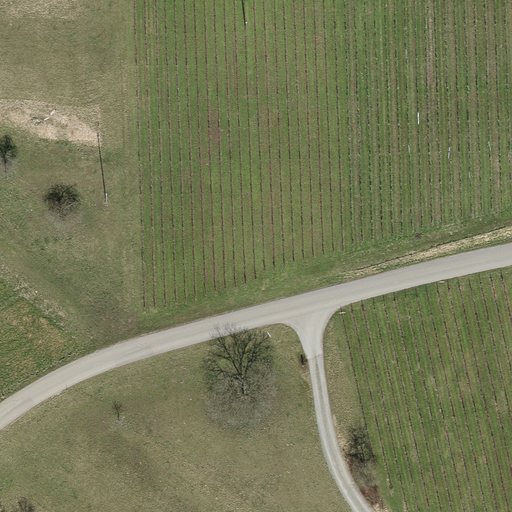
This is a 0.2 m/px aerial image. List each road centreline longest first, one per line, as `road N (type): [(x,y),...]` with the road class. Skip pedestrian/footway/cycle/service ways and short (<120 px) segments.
road 1 (unclassified): [(511,254),(144,350),(50,385),(0,419)]
road 2 (track): [(306,304),(335,459),(363,511)]
